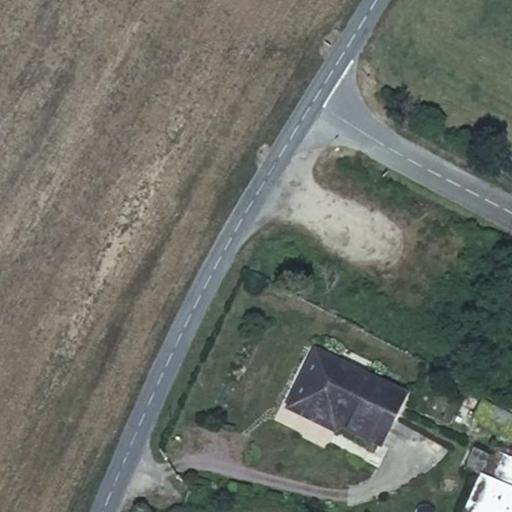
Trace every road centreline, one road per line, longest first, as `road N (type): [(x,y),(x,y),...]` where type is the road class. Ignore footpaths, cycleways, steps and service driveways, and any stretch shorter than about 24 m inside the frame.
road 1 (tertiary): [(304,108),(196,284),(106,511)]
road 2 (unclassified): [(511,214),(304,108)]
road 3 (tertiary): [(371,0),(304,108)]
